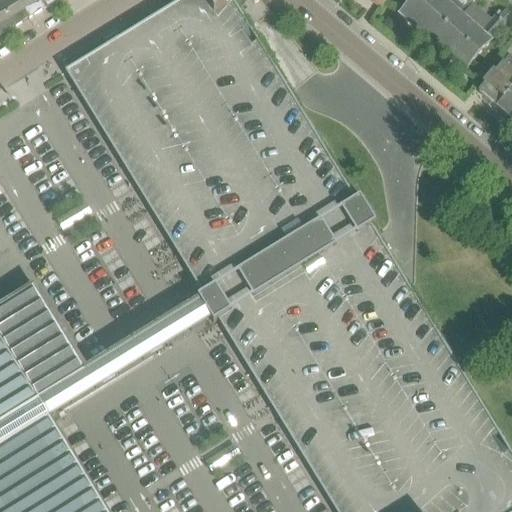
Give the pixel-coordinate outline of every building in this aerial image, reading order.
[(0,0),(0,8),(13,30),(27,21),(14,0),(0,0)] [(36,0),(14,0),(27,21),(43,11),(36,0)] [(56,0),(36,0),(43,11),(57,2),(57,1),(56,0)] [(220,0),(184,0),(137,29),(134,31),(80,64),(76,67),(65,73),(202,296),(213,289),(214,291),(215,291),(220,299),(228,312),(227,313),(229,315),(364,232),(371,227),(372,227),(375,225),(373,222),(376,220),(364,201),(361,202),(359,199),(356,201),(355,201),(244,21),(239,12),(232,1),(224,6),(224,5),(220,0)] [(368,0),(370,1),(381,10),(386,0),(368,0)] [(412,0),(399,16),(464,72),(511,17),(511,16),(506,11),(502,16),(499,13),(491,21),(472,5),(476,0),(412,0)] [(0,37),(13,30),(0,8),(0,37)] [(482,88),(478,93),(496,108),(511,89),(511,59),(509,56),(502,64),(482,88)] [(511,89),(496,108),(511,121),(511,89)] [(377,237),(371,227),(364,232),(229,315),(218,322),(334,511),(511,511),(511,456),(467,384),(407,286),(401,276),(383,247),(377,237)] [(0,449),(50,419),(50,418),(48,415),(45,417),(41,408),(38,403),(39,402),(86,373),(86,371),(34,288),(0,308),(0,449)] [(107,511),(51,419),(50,419),(0,449),(0,511),(107,511)]
